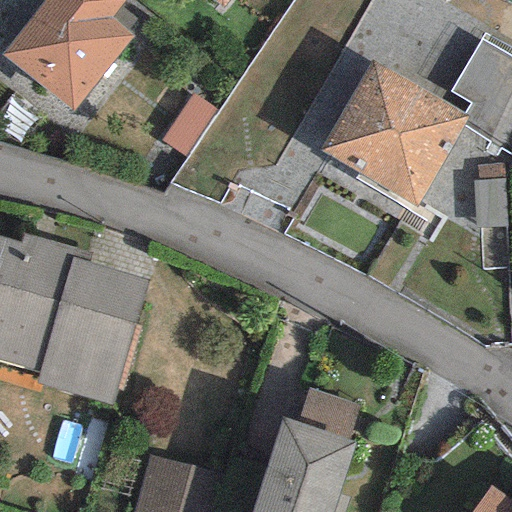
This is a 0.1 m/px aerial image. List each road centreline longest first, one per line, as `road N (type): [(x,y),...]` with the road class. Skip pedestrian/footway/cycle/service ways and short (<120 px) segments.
road 1 (unclassified): [(0,183),(298,304),(511,428)]
road 2 (unknown): [(244,282),(295,156),(389,38)]
